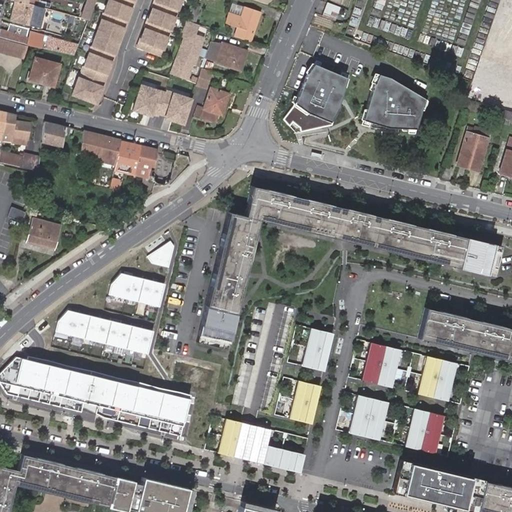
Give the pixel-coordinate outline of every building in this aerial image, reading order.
[(7,0),(14,2),(41,9),(44,10),(46,3),(39,1),(38,0),(7,0)] [(132,0),(107,0),(79,81),(77,80),(71,97),(95,105),(132,0)] [(85,20),(91,1),(86,0),(80,0),(75,18),(85,20)] [(179,0),(154,0),(136,50),(159,58),(179,0)] [(41,9),(14,2),(9,22),(28,27),(29,25),(36,28),(41,9)] [(186,20),(195,24),(201,6),(193,3),(186,20)] [(335,21),(340,8),(327,3),(322,15),(335,21)] [(250,43),(260,12),(244,7),(240,18),(229,14),(225,24),(237,28),(234,37),(250,43)] [(44,10),(41,9),(36,28),(42,29),(46,10),(44,10)] [(195,24),(186,20),(180,37),(183,39),(170,74),(189,81),(205,37),(196,34),(199,25),(195,24)] [(24,45),(27,46),(73,57),(76,48),(44,39),(43,43),(38,42),(39,37),(27,34),(27,31),(8,26),(7,31),(0,28),(0,37),(24,44),(24,45)] [(0,52),(9,54),(23,58),(27,46),(24,45),(0,39),(0,52)] [(213,60),(218,45),(211,42),(206,58),(213,60)] [(244,51),(219,42),(218,45),(213,60),(213,63),(237,71),(244,51)] [(57,63),(34,57),(28,78),(51,84),(57,63)] [(331,125),(343,82),(312,65),(305,77),(319,84),(313,98),(298,92),(282,119),(295,133),(331,125)] [(434,97),(377,70),(359,108),(417,135),(434,97)] [(209,73),(201,71),(198,80),(206,83),(209,73)] [(190,99),(140,82),(132,107),(182,123),(190,99)] [(226,94),(208,88),(202,108),(199,116),(213,121),(216,113),(217,114),(220,104),(222,105),(226,94)] [(476,111),(478,103),(464,99),(461,108),(476,111)] [(508,110),(492,106),(489,114),(505,118),(508,110)] [(16,115),(6,112),(2,137),(8,139),(7,145),(25,148),(28,125),(15,122),(16,115)] [(44,121),(42,141),(62,147),(64,135),(65,127),(44,121)] [(65,127),(64,135),(72,137),(73,129),(65,127)] [(464,167),(476,131),(466,127),(454,163),(464,167)] [(119,140),(83,131),(79,157),(113,165),(119,140)] [(488,135),(476,131),(464,167),(475,171),(488,135)] [(156,149),(119,140),(113,165),(112,171),(133,176),(134,168),(146,171),(144,178),(147,179),(148,174),(150,165),(152,165),(156,149)] [(511,144),(507,143),(498,168),(511,172),(511,144)] [(0,149),(0,162),(21,167),(22,165),(37,169),(40,161),(40,156),(25,152),(23,156),(0,149)] [(443,165),(439,179),(446,181),(451,167),(443,165)] [(134,168),(133,176),(144,178),(146,171),(134,168)] [(117,180),(110,178),(107,188),(115,190),(117,180)] [(251,185),(250,188),(464,237),(465,233),(251,185)] [(464,237),(250,188),(244,215),(233,213),(211,306),(238,312),(258,219),(458,264),(464,237)] [(23,221),(27,211),(13,206),(10,216),(23,221)] [(206,305),(211,306),(233,213),(228,212),(206,305)] [(58,227),(30,219),(24,243),(52,251),(58,227)] [(170,241),(146,255),(150,263),(168,267),(173,246),(170,241)] [(165,283),(120,272),(110,283),(108,294),(159,307),(165,283)] [(236,314),(205,306),(198,335),(229,343),(236,314)] [(511,328),(423,308),(422,312),(511,332),(511,328)] [(153,331),(67,309),(57,320),(54,331),(147,354),(153,331)] [(511,511),(511,332),(422,312),(416,339),(511,360),(511,486),(482,480),(476,507),(498,511),(511,511)] [(333,334),(311,328),(301,366),(324,371),(333,334)] [(399,349),(368,342),(359,380),(390,387),(399,349)] [(455,363),(424,355),(414,393),(445,401),(455,363)] [(124,382),(15,357),(0,370),(0,381),(180,423),(186,400),(123,385),(124,382)] [(320,386),(298,381),(289,418),(312,423),(320,386)] [(386,401),(355,394),(346,433),(377,440),(386,401)] [(441,415),(411,408),(403,446),(433,453),(441,415)] [(270,429),(225,418),(217,451),(262,463),(266,445),(270,429)] [(266,445),(262,463),(300,472),(304,454),(266,445)] [(15,454),(110,476),(111,472),(16,450),(15,454)] [(104,503),(110,476),(15,454),(13,466),(0,462),(0,511),(1,511),(9,481),(104,503)] [(482,480),(397,460),(389,493),(469,511),(474,511),(475,511),(482,480)] [(152,511),(176,511),(183,484),(138,473),(136,480),(129,478),(123,505),(152,511)] [(129,478),(115,475),(114,476),(108,501),(123,505),(129,478)] [(181,511),(188,485),(183,484),(176,511),(181,511)] [(272,511),(274,506),(240,498),(236,511),(272,511)]
